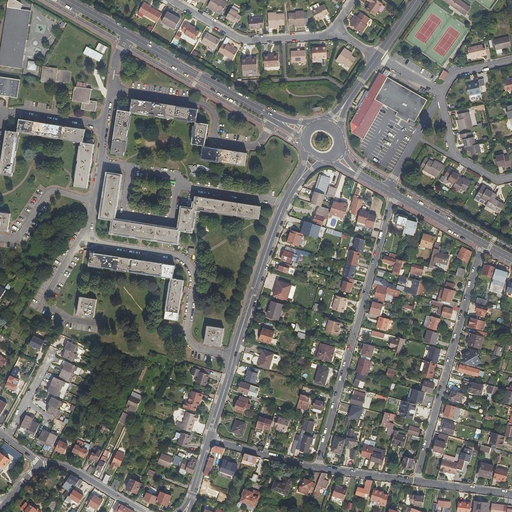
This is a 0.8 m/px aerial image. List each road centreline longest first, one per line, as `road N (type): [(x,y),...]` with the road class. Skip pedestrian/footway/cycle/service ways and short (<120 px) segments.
road 1 (residential): [(315,467),(394,193)]
road 2 (residential): [(415,482),(483,243)]
road 3 (residential): [(86,234),(97,246),(188,263),(188,337),(194,347),(233,355)]
road 4 (residential): [(172,0),(243,38),(331,29)]
road 5 (tertiary): [(233,355),(284,201)]
road 6 (residential): [(86,234),(41,304),(70,322),(110,326)]
road 7 (tertiary): [(246,106),(124,36)]
road 8 (residential): [(511,178),(494,179),(454,154),(441,94)]
